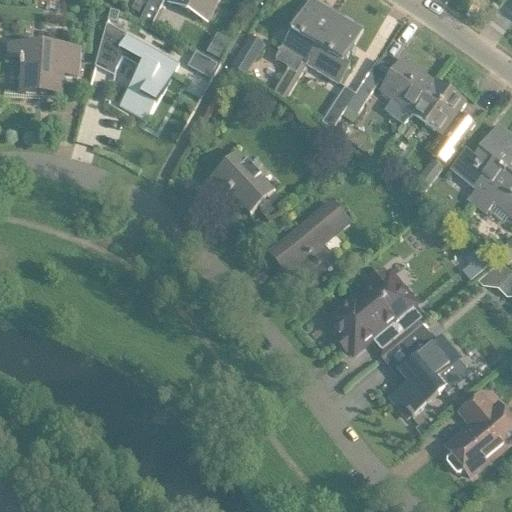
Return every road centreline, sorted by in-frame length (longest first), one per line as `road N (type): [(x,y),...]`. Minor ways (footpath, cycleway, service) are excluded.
road 1 (residential): [(0,165),(54,166),(107,184),(168,222),(402,511)]
road 2 (residential): [(400,0),(511,74)]
